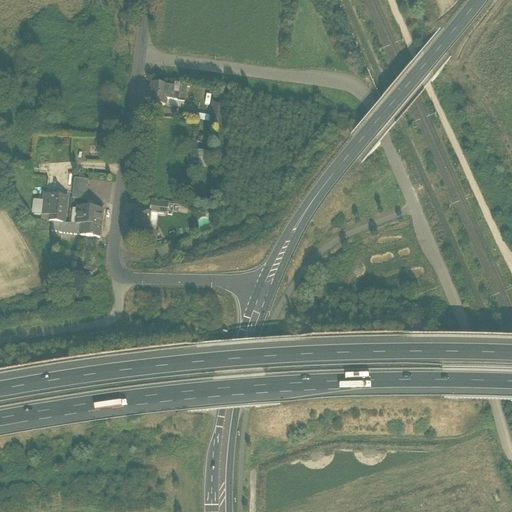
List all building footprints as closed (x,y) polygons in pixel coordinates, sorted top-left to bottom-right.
[(148,104),(165,107),(166,100),(178,102),(178,88),(151,84),(148,104)] [(178,88),(178,102),(181,102),(184,103),(186,87),(178,86),(178,88)] [(180,109),(181,102),(178,102),(166,100),(165,107),(180,109)] [(210,124),(222,125),(225,102),(213,100),(210,124)] [(73,199),(86,200),(89,180),(75,179),(73,199)] [(64,224),(67,197),(44,194),(42,215),(50,216),(49,222),(64,224)] [(150,214),(172,216),(174,205),(152,202),(150,214)] [(78,207),(76,225),(82,225),(101,227),(102,210),(94,209),(95,207),(86,206),(86,208),(78,207)] [(137,212),(135,229),(148,231),(150,214),(137,212)] [(49,232),(62,233),(64,225),(64,224),(49,222),(44,221),(43,221),(49,232)] [(67,234),(81,236),(82,225),(76,225),(68,225),(67,234)] [(101,227),(82,225),(81,236),(99,238),(101,227)] [(150,231),(148,231),(135,229),(133,243),(153,245),(155,235),(150,235),(150,231)]
